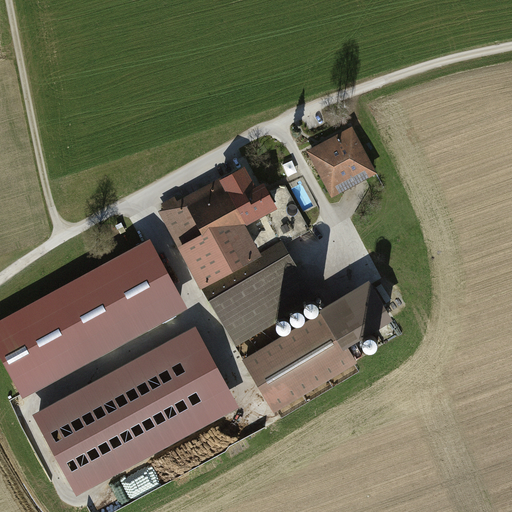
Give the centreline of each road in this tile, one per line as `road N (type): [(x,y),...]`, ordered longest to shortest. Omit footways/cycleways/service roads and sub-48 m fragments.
road 1 (track): [(0,284),(63,238),(281,125),(456,58),(511,48)]
road 2 (track): [(224,415),(255,397),(140,198)]
road 3 (track): [(63,238),(9,0)]
road 4 (track): [(281,125),(333,220),(297,246),(320,283)]
